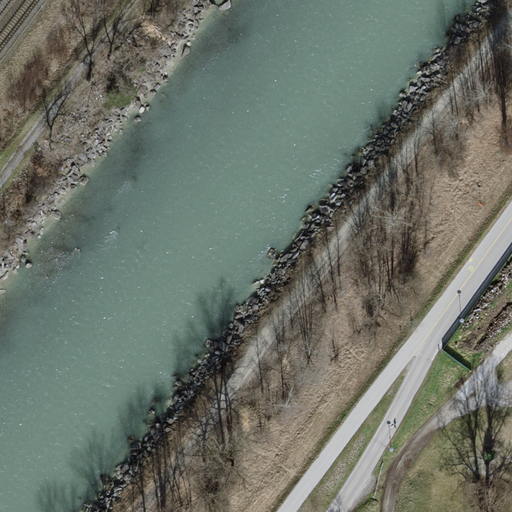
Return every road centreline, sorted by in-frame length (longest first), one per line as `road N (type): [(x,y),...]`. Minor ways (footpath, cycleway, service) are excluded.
road 1 (unclassified): [(511,223),(464,289),(341,511)]
road 2 (track): [(140,0),(0,181)]
